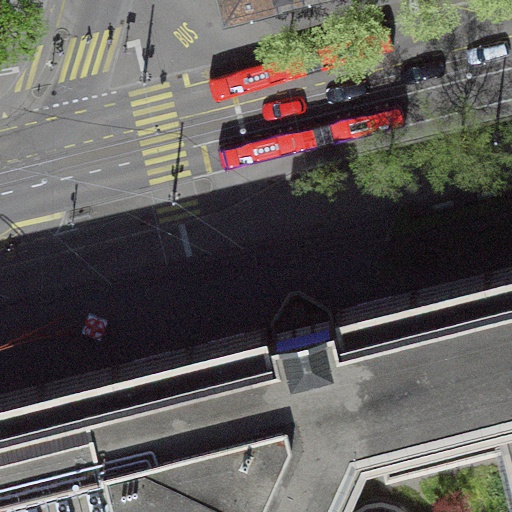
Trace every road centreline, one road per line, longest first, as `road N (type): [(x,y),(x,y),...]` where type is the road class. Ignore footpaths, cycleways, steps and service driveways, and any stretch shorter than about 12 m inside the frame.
road 1 (tertiary): [(511,66),(40,180)]
road 2 (residential): [(40,180),(90,0)]
